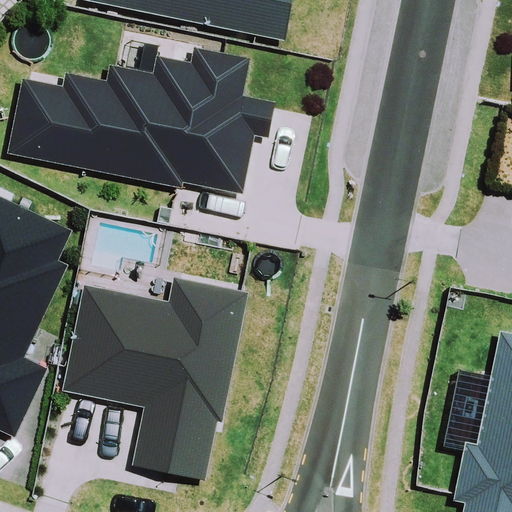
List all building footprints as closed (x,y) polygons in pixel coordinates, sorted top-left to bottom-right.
[(89,0),(288,40),(296,0),(89,0)] [(30,65),(13,151),(187,186),(189,180),(246,191),(257,133),(272,136),(278,104),(244,98),(252,59),(200,49),(197,61),(161,54),(162,46),(136,41),(131,68),(115,65),(112,81),(30,65)] [(0,426),(17,435),(49,368),(27,357),(71,266),(59,260),(72,232),(0,197),(0,426)] [(138,464),(209,478),(222,418),(225,418),(251,291),(180,276),(174,305),(90,288),(69,387),(150,404),(138,464)] [(511,511),(511,341),(496,339),(472,454),(461,452),(450,504),(461,507),(460,511),(511,511)]
